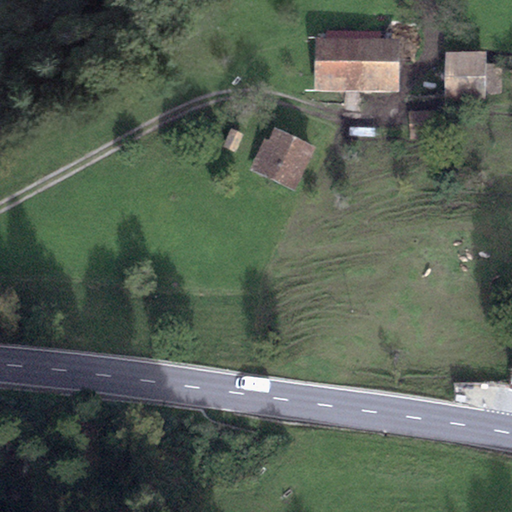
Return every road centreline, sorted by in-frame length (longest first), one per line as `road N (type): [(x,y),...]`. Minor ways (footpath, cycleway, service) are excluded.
road 1 (primary): [(511,435),(0,368)]
road 2 (track): [(0,205),(175,111),(226,94),(271,97),(351,121)]
